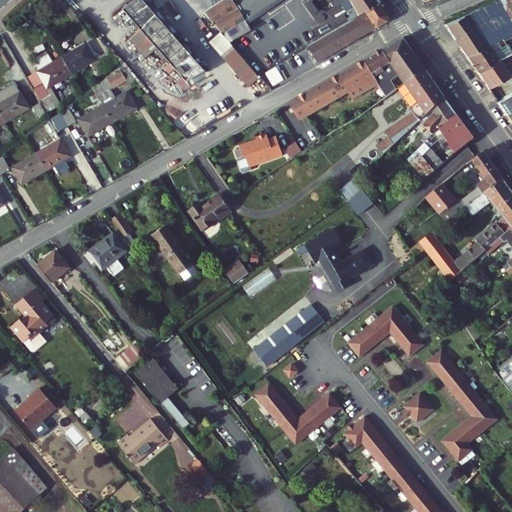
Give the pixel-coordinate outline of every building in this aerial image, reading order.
[(209,71),(147,0),(139,0),(127,9),(146,30),(162,50),(190,81),(209,71)] [(235,0),(226,0),(208,13),(224,32),(225,34),(248,18),(235,0)] [(235,0),(248,18),(254,27),(275,13),(293,0),(235,0)] [(324,14),(317,18),(320,23),(313,28),(320,39),(382,3),(379,0),(353,0),(339,10),(332,15),(324,14)] [(333,0),(332,0),(339,10),(353,0),(333,0)] [(511,0),(503,0),(448,24),(469,56),(490,45),(511,34),(511,0)] [(390,20),(391,17),(382,3),(320,39),(308,46),(317,60),(319,63),(390,20)] [(254,27),(248,18),(225,34),(232,42),(254,27)] [(162,50),(146,30),(134,40),(151,59),(162,50)] [(230,57),(239,49),(232,42),(225,34),(224,32),(216,40),(230,57)] [(429,69),(406,37),(293,102),(304,120),(351,92),(355,101),(382,86),(388,97),(402,87),(397,79),(402,75),(408,83),(429,69)] [(495,53),(490,45),(469,56),(475,64),(495,53)] [(97,66),(85,46),(62,60),(71,77),(91,66),(98,78),(116,68),(108,54),(100,59),(102,63),(97,66)] [(264,78),(260,74),(247,59),(239,49),(230,57),(255,86),(264,78)] [(495,53),(475,64),(480,71),(500,61),(495,53)] [(43,84),(47,91),(51,88),(71,77),(62,60),(37,74),(43,84)] [(500,61),(480,71),(491,88),(511,76),(500,61)] [(435,107),(448,95),(429,69),(408,83),(423,107),(388,132),(391,137),(379,145),(385,155),(431,111),(435,107)] [(125,83),(120,74),(107,83),(112,91),(125,83)] [(55,108),(61,105),(51,88),(47,91),(43,84),(33,90),(39,102),(48,97),(55,108)] [(14,86),(0,93),(0,105),(19,94),(14,86)] [(511,91),(499,100),(511,119),(511,91)] [(127,93),(102,108),(111,124),(136,110),(127,93)] [(29,111),(19,94),(0,105),(0,114),(5,124),(29,111)] [(442,129),(461,114),(448,95),(435,107),(438,110),(434,115),(426,123),(435,134),(436,133),(442,129)] [(55,108),(48,97),(39,102),(42,106),(46,114),(55,108)] [(46,114),(42,106),(34,110),(40,122),(48,117),(46,114)] [(111,124),(102,108),(78,121),(87,138),(111,124)] [(75,123),(69,111),(60,116),(67,127),(75,123)] [(442,141),(467,122),(461,114),(442,129),(436,133),(442,141)] [(67,127),(60,116),(52,121),(59,132),(67,127)] [(458,153),(477,137),(467,122),(442,141),(449,150),(453,147),(458,153)] [(263,163),(286,156),(280,136),(272,139),(270,133),(260,136),(261,140),(256,142),(256,141),(243,146),(246,156),(241,159),(245,172),(253,169),(252,166),(262,162),(263,163)] [(432,137),(429,140),(428,141),(434,148),(438,145),(432,137)] [(434,148),(428,141),(419,150),(436,171),(446,163),(434,148)] [(36,155),(46,172),(54,168),(59,176),(70,170),(65,161),(70,158),(60,142),(36,155)] [(297,142),(285,147),(289,158),(301,153),(297,142)] [(436,171),(419,150),(410,159),(427,179),(436,171)] [(494,186),(506,177),(487,150),(474,161),(483,172),(494,186)] [(46,172),(36,155),(13,169),(22,185),(46,172)] [(9,171),(2,158),(0,159),(0,173),(1,175),(9,171)] [(464,200),(468,206),(479,197),(494,186),(483,172),(480,175),(484,181),(478,185),(480,187),(464,200)] [(511,187),(511,186),(511,185),(506,177),(494,186),(479,197),(485,205),(493,200),(511,187)] [(344,190),(352,200),(367,189),(358,180),(344,190)] [(446,183),(430,196),(441,210),(443,213),(459,200),(446,183)] [(494,244),(511,228),(511,187),(493,200),(506,216),(478,238),(479,239),(458,260),(466,269),(494,244)] [(235,209),(224,194),(222,195),(233,211),(235,209)] [(209,205),(205,200),(195,208),(209,228),(233,211),(222,195),(209,205)] [(443,213),(441,210),(406,238),(413,249),(423,241),(436,231),(448,222),(462,211),(466,208),(468,206),(464,200),(462,198),(459,200),(443,213)] [(472,215),(466,208),(462,211),(467,217),(468,218),(472,215)] [(129,214),(126,210),(116,218),(128,235),(137,229),(127,215),(129,214)] [(467,217),(462,211),(448,222),(453,228),(467,217)] [(196,261),(171,224),(158,233),(185,269),(196,261)] [(511,228),(494,244),(497,248),(506,240),(508,240),(511,236),(511,228)] [(131,248),(117,230),(111,234),(125,253),(131,248)] [(321,240),(308,248),(311,254),(317,256),(316,261),(321,263),(321,264),(328,274),(329,273),(336,285),(335,288),(338,294),(342,295),(353,288),(354,284),(352,281),(378,266),(369,251),(348,263),(345,262),(342,258),(345,256),(343,253),(347,251),(342,242),(344,241),(337,230),(328,236),(325,235),(322,237),(321,240)] [(466,269),(458,260),(436,231),(423,241),(428,247),(454,280),(466,269)] [(125,253),(111,234),(89,252),(97,263),(101,259),(107,267),(111,265),(118,274),(128,267),(120,257),(125,253)] [(418,255),(428,247),(423,241),(413,249),(418,255)] [(74,266),(61,248),(43,261),(57,279),(74,266)] [(254,272),(244,258),(229,269),(239,284),(254,272)] [(38,288),(33,292),(42,303),(47,300),(38,288)] [(47,300),(42,303),(33,292),(24,299),(34,311),(27,318),(26,316),(17,324),(37,349),(40,349),(53,339),(45,329),(59,318),(58,316),(59,315),(47,300)] [(315,300),(257,347),(272,365),(330,319),(315,300)] [(398,304),(391,309),(392,311),(398,307),(405,315),(406,314),(398,304)] [(392,311),(391,309),(353,341),(365,355),(395,330),(415,354),(429,342),(406,314),(405,315),(398,307),(392,311)] [(143,349),(138,342),(119,357),(124,364),(143,349)] [(447,347),(432,359),(477,413),(448,437),(465,458),(480,446),(474,440),(497,421),(495,419),(501,414),(494,406),(495,405),(447,347)] [(128,369),(147,354),(143,349),(124,364),(128,369)] [(159,357),(142,371),(166,401),(173,396),(183,388),(159,357)] [(511,359),(499,372),(511,387),(511,359)] [(0,371),(5,378),(16,369),(10,363),(0,371)] [(297,363),(290,369),(296,376),(303,370),(297,363)] [(20,375),(16,369),(5,378),(9,384),(20,375)] [(304,417),(275,381),(260,394),(296,437),(298,435),(303,441),(311,434),(312,435),(337,414),(336,413),(344,406),(340,401),(342,399),(335,391),(304,417)] [(33,401),(19,413),(34,430),(59,409),(43,389),(32,399),(33,401)] [(440,406),(426,390),(409,404),(412,407),(417,413),(423,420),(440,406)] [(173,396),(166,401),(187,428),(194,423),(173,396)] [(348,406),(342,399),(340,401),(344,406),(336,413),(337,414),(348,406)] [(504,415),(495,405),(494,406),(501,414),(495,419),(497,421),(504,415)] [(355,428),(350,432),(362,446),(368,441),(427,511),(452,511),(371,414),(359,424),(355,428)] [(133,437),(130,433),(120,440),(136,462),(159,445),(161,448),(171,441),(155,421),(133,437)] [(298,435),(296,437),(302,444),(312,435),(311,434),(303,441),(298,435)] [(0,463),(0,468),(31,504),(42,495),(8,457),(0,463)] [(22,511),(31,504),(0,468),(0,507),(4,511),(22,511)] [(113,492),(124,507),(141,494),(130,479),(113,492)]
